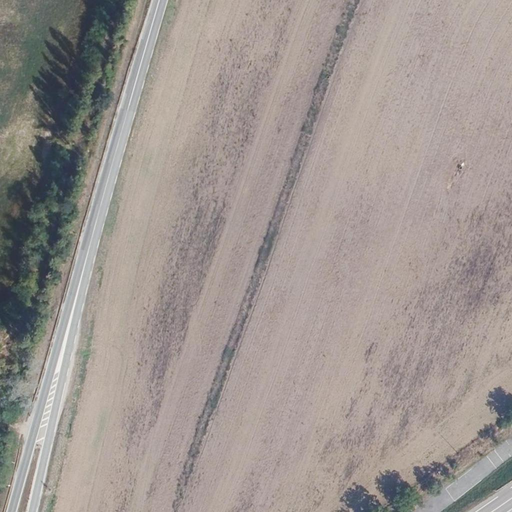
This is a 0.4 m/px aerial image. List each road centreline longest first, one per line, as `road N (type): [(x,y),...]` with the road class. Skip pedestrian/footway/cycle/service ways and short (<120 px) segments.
road 1 (primary): [(68,323),(158,0)]
road 2 (primary): [(68,323),(50,362),(12,511)]
road 3 (primary): [(33,511),(68,323)]
